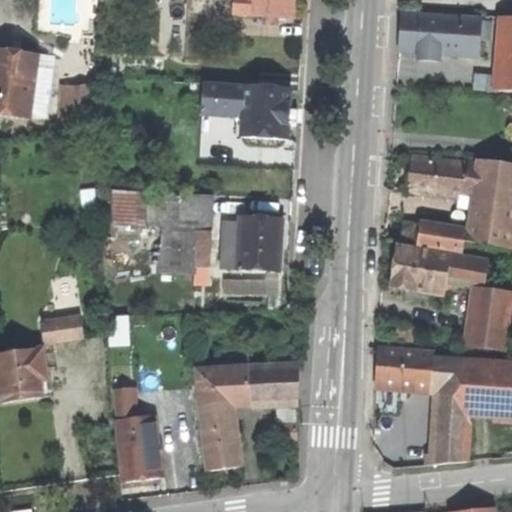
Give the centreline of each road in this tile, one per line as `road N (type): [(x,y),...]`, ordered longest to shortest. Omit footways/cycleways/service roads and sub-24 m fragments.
road 1 (secondary): [(330,508),(363,0)]
road 2 (tertiary): [(330,508),(367,495),(511,476)]
